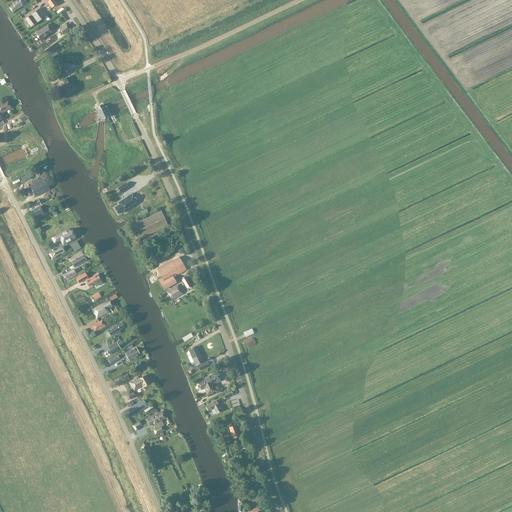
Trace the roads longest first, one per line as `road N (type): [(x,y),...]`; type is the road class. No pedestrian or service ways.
road 1 (tertiary): [(276,511),(177,206),(118,81)]
road 2 (unclassified): [(160,511),(0,172)]
road 3 (unclassified): [(118,81),(300,0)]
